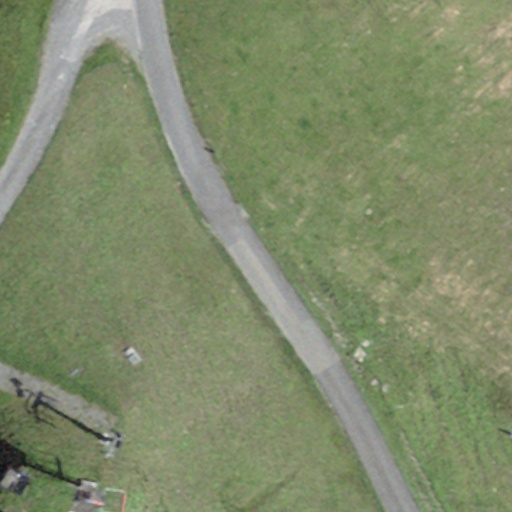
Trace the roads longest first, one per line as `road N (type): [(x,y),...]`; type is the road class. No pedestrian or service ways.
road 1 (unclassified): [(143,0),(163,83),(199,173),(265,287),(346,396),(410,511)]
road 2 (track): [(84,0),(55,90),(0,197)]
